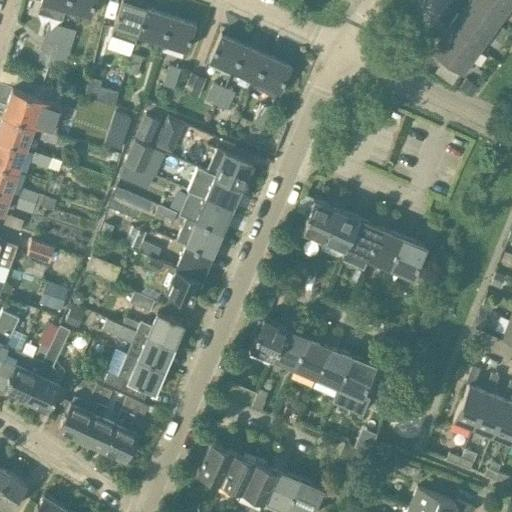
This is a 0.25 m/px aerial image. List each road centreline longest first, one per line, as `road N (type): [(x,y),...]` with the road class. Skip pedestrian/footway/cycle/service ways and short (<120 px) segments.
road 1 (residential): [(137,511),(0,418)]
road 2 (residential): [(391,331),(246,270)]
road 3 (residential): [(337,454),(193,394)]
road 4 (residential): [(424,201),(297,146)]
road 5 (residential): [(193,394),(246,270)]
road 6 (residential): [(511,127),(389,71)]
road 7 (residential): [(246,270),(297,146)]
road 8 (residential): [(144,511),(193,394)]
road 9 (residential): [(343,50),(232,0)]
